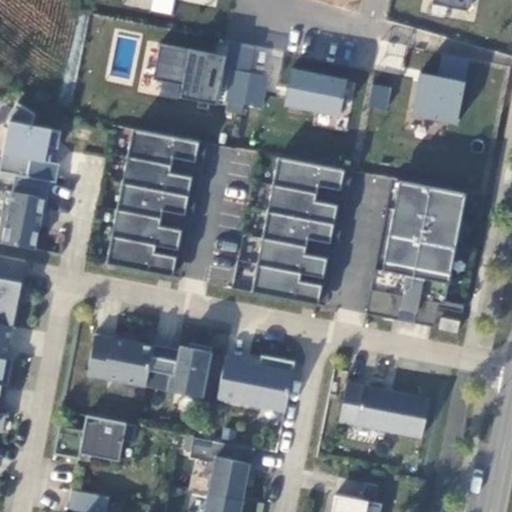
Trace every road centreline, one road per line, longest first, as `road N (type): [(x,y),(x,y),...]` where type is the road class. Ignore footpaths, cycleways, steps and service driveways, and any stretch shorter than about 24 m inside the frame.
road 1 (residential): [(70,282),(319,329)]
road 2 (residential): [(70,282),(23,511)]
road 3 (residential): [(319,329),(511,374)]
road 4 (residential): [(319,329),(284,511)]
road 5 (residential): [(373,0),(365,42),(253,0)]
